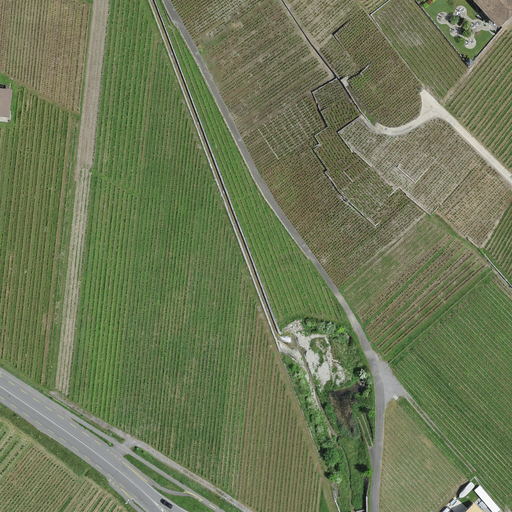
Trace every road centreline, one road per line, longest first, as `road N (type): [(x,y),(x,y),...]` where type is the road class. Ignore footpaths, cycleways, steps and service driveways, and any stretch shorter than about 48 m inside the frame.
road 1 (unclassified): [(375,511),(376,366),(262,187),(168,0)]
road 2 (track): [(378,383),(402,391),(510,511)]
road 3 (primary): [(0,385),(144,493)]
road 4 (track): [(511,180),(437,109),(399,131),(369,122)]
